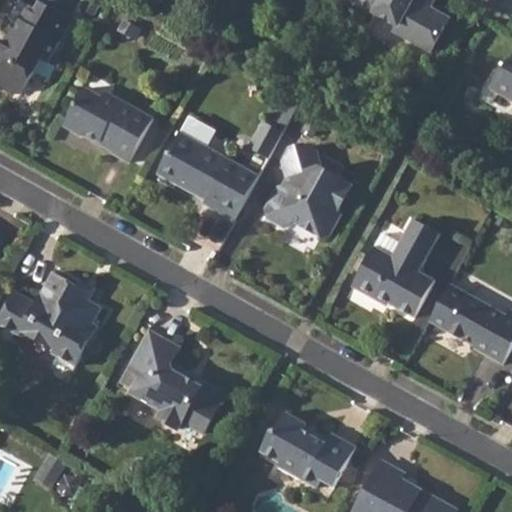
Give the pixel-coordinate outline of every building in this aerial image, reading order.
[(0,51),(5,55),(0,65),(0,86),(13,94),(20,91),(43,58),(50,63),(74,18),(41,0),(37,7),(24,0),(19,0),(12,14),(18,17),(0,49),(0,51)] [(376,11),(398,23),(413,31),(408,38),(430,51),(448,17),(429,7),(432,0),(339,0),(349,5),(352,1),(374,14),(376,11)] [(506,61),(493,86),(511,96),(511,60),(510,63),(506,61)] [(87,88),(65,127),(83,138),(90,136),(100,141),(99,143),(115,152),(114,155),(131,165),(155,119),(108,93),(104,98),(87,88)] [(266,120),(252,146),(271,157),(286,131),(266,120)] [(205,204),(236,221),(261,175),(182,132),(159,173),(181,186),(191,184),(206,192),(207,198),(205,204)] [(276,188),(267,206),(268,216),(284,225),(296,222),(297,219),(321,233),(332,230),(341,214),(337,211),(351,184),(321,166),(317,150),(307,143),(292,147),(286,158),(290,175),(284,186),(276,188)] [(377,246),(353,287),(377,300),(381,294),(392,300),(390,304),(416,318),(438,280),(420,271),(441,233),(415,218),(393,256),(377,246)] [(72,299),(79,287),(56,273),(43,295),(41,294),(35,304),(16,293),(0,321),(0,322),(22,335),(24,329),(57,348),(54,353),(78,367),(84,356),(92,353),(98,341),(97,333),(100,327),(94,324),(103,308),(90,300),(86,301),(83,306),(72,299)] [(511,309),(510,308),(506,316),(452,286),(430,323),(464,341),(465,339),(475,343),(476,349),(504,364),(511,349),(511,309)] [(153,333),(131,372),(142,378),(136,390),(134,394),(166,411),(161,420),(178,429),(183,421),(205,432),(219,407),(213,402),(220,390),(203,381),(198,390),(186,384),(191,374),(174,364),(182,349),(153,333)] [(275,430),(262,452),(283,464),(280,467),(317,487),(322,479),(335,487),(358,447),(333,433),(329,440),(318,433),(316,436),(305,430),(308,425),(288,414),(279,429),(275,430)] [(386,461),(356,511),(455,511),(458,509),(423,489),(421,490),(411,485),(408,486),(406,488),(400,485),(407,472),(386,461)]
